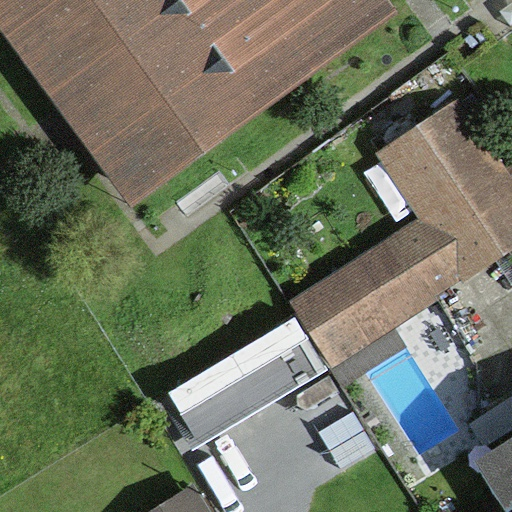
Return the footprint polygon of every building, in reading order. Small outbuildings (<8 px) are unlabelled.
[(0,0),(0,10),(136,197),(381,18),(367,0),(0,0)] [(384,158),(425,220),(460,274),(511,239),(511,205),(451,113),(384,158)] [(326,362),(460,274),(425,220),(291,309),(326,362)] [(511,271),(511,245),(500,254),(511,271)] [(153,404),(186,455),(239,421),(207,370),(153,404)] [(511,445),(491,459),(511,491),(511,445)] [(197,511),(187,496),(161,511),(197,511)]
